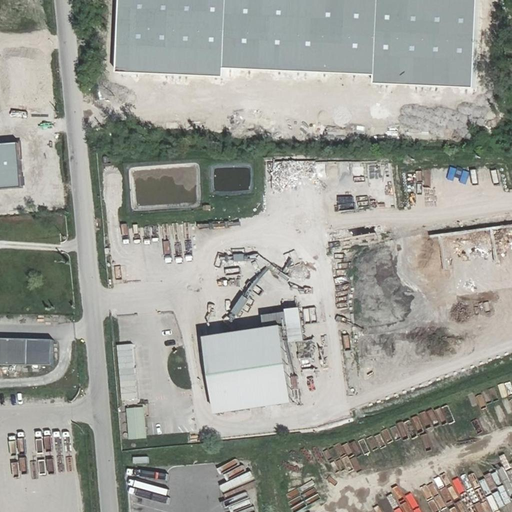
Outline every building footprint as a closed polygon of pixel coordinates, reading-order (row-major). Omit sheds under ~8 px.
[(479,0),(121,0),(118,73),(225,78),(225,69),(378,77),(378,85),(475,90),(479,0)] [(0,189),(23,188),(20,145),(0,146),(0,189)] [(263,191),(276,191),(276,181),(283,181),(284,158),(264,158),(263,191)] [(282,324),(207,338),(221,414),(297,400),(282,324)] [(31,341),(0,339),(0,365),(30,367),(31,341)] [(121,400),(136,399),(136,345),(120,345),(121,400)] [(145,406),(130,408),(133,438),(148,436),(145,406)] [(385,457),(386,464),(400,461),(398,454),(385,457)]
